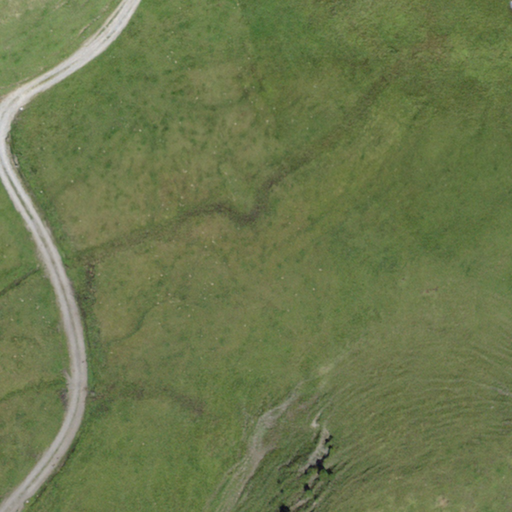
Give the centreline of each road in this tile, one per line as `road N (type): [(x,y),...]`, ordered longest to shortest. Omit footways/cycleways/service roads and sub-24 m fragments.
road 1 (track): [(1,511),(64,431),(78,376),(67,297),(0,143)]
road 2 (track): [(0,122),(18,93),(77,55),(128,0)]
